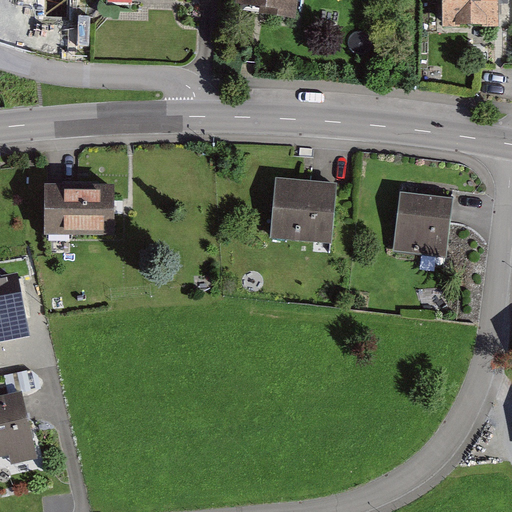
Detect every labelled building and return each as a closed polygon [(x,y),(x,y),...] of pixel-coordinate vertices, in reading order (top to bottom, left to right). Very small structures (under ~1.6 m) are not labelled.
[(318,0),(255,0),(252,14),(312,27),(318,0)] [(445,0),(446,28),(495,28),(495,7),(507,7),(506,0),(445,0)] [(341,185),(274,180),(269,239),(335,244),(341,185)] [(118,187),(48,189),(50,241),(120,239),(118,187)] [(458,200),(404,194),(398,253),(451,259),(458,200)] [(25,281),(0,285),(0,338),(34,332),(25,281)] [(26,397),(0,402),(0,458),(15,456),(18,469),(40,464),(26,397)]
